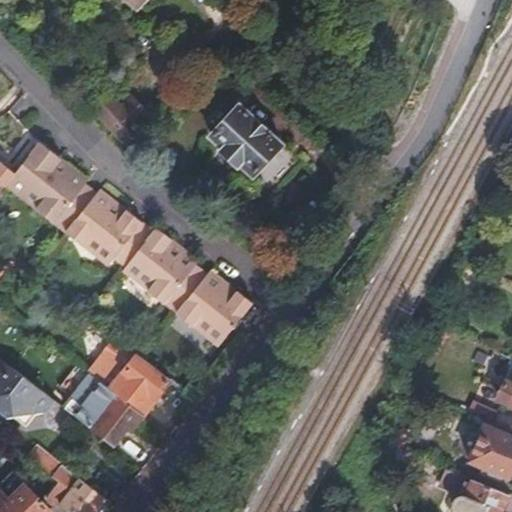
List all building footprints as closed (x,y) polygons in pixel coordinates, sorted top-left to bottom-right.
[(167,68),(121,112),(138,130),(184,86),(167,68)] [(241,106),(212,135),(274,194),(303,163),(241,106)] [(3,188),(64,236),(96,194),(85,184),(88,181),(39,143),(37,144),(12,177),(3,188)] [(0,167),(0,192),(3,188),(12,177),(0,167)] [(104,266),(108,261),(121,271),(152,231),(99,190),(96,194),(64,236),(104,266)] [(121,271),(175,313),(207,273),(194,263),(197,259),(155,227),(152,231),(121,271)] [(10,256),(0,263),(0,275),(7,271),(13,280),(27,269),(10,256)] [(251,302),(210,269),(207,273),(175,313),(216,345),(251,302)] [(450,328),(436,322),(427,344),(440,350),(450,328)] [(144,415),(172,380),(141,357),(114,336),(112,338),(107,338),(101,345),(103,350),(87,371),(89,373),(144,415)] [(44,413),(54,400),(0,357),(0,411),(7,418),(17,416),(20,420),(24,424),(37,407),(44,413)] [(91,429),(112,446),(127,427),(132,431),(144,415),(89,373),(63,407),(91,429)] [(511,397),(511,378),(510,383),(504,380),(498,392),(511,397)] [(410,428),(394,420),(386,440),(401,447),(410,428)] [(466,458),(485,467),(483,473),(502,482),(505,475),(507,476),(511,464),(511,436),(482,423),(466,458)] [(401,447),(386,440),(377,460),(398,469),(407,450),(401,447)] [(47,497),(52,502),(47,509),(48,510),(49,511),(97,511),(107,500),(75,476),(36,445),(27,454),(60,480),(47,497)] [(511,511),(511,495),(445,466),(438,482),(453,490),(448,499),(455,503),(456,507),(459,511),(461,511),(507,511),(511,511)] [(24,485),(10,470),(0,480),(0,511),(45,511),(48,510),(47,509),(24,485)]
